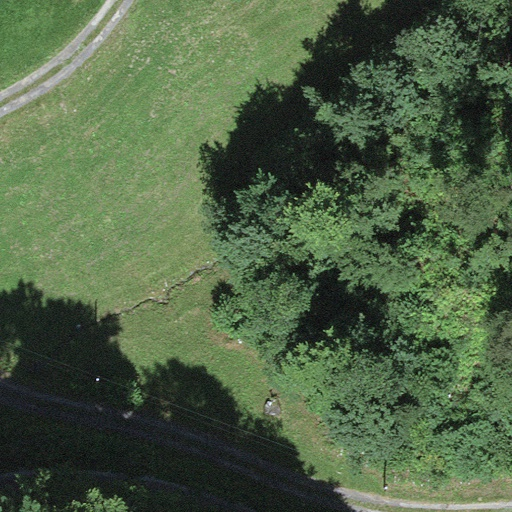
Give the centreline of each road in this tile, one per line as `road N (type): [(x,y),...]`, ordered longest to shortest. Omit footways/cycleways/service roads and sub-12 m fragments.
road 1 (track): [(459,511),(342,497),(161,428),(0,386)]
road 2 (track): [(0,104),(83,46),(121,0)]
